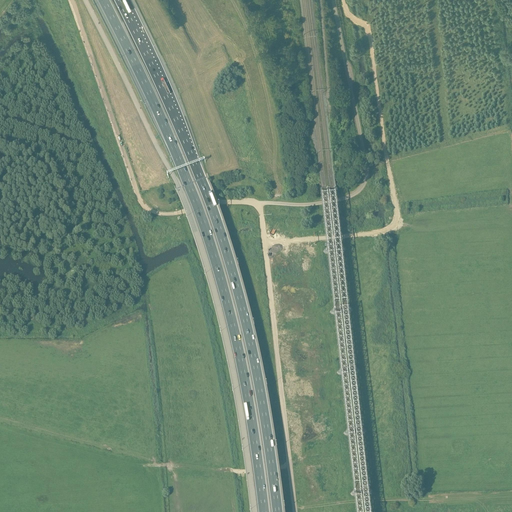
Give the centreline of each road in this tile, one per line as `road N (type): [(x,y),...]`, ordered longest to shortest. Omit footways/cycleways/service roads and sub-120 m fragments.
road 1 (unclassified): [(253,511),(204,259),(178,187),(84,0)]
road 2 (motorway): [(104,0),(157,108),(212,253),(241,367),(263,511)]
road 3 (motorway): [(277,511),(254,363),(224,250),(201,179),(119,0)]
